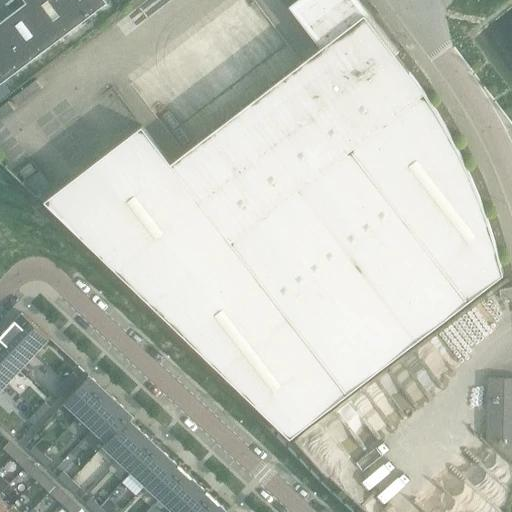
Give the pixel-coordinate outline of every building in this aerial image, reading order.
[(82,23),(64,0),(24,0),(27,3),(26,3),(56,42),(82,23)] [(44,201),(290,438),(503,274),(502,267),(499,256),(496,245),(493,236),(490,227),(487,217),(484,208),(477,191),(471,177),(470,174),(466,166),(461,155),(455,143),(449,133),(444,123),(439,114),(432,104),(424,91),(353,0),(305,0),(296,7),(325,45),(171,163),(142,126),(44,201)] [(108,3),(105,0),(64,0),(82,23),(108,3)] [(56,42),(26,3),(1,23),(31,62),(56,42)] [(31,62),(1,23),(0,23),(0,73),(6,81),(31,62)] [(511,287),(499,290),(501,300),(511,297),(511,287)] [(8,329),(34,354),(49,338),(22,313),(8,329)] [(8,329),(0,336),(0,349),(20,369),(34,354),(8,329)] [(0,377),(6,383),(15,375),(20,369),(0,349),(0,377)] [(71,387),(79,379),(73,373),(64,382),(71,387)] [(79,416),(104,390),(89,376),(65,402),(79,416)] [(511,441),(511,378),(487,378),(486,441),(511,441)] [(62,396),(71,387),(64,382),(56,390),(62,396)] [(118,403),(104,390),(79,416),(93,429),(118,403)] [(45,403),(37,412),(43,417),(51,408),(45,403)] [(132,416),(118,403),(93,429),(107,442),(103,446),(104,446),(132,416)] [(34,426),(43,417),(37,412),(28,420),(34,426)] [(104,446),(118,459),(143,433),(129,420),(133,417),(132,416),(104,446)] [(118,459),(132,472),(157,446),(143,433),(118,459)] [(18,450),(9,442),(3,449),(11,457),(18,450)] [(44,454),(35,446),(30,452),(38,460),(44,454)] [(171,459),(157,446),(132,472),(146,486),(171,459)] [(31,462),(18,450),(11,457),(24,469),(31,462)] [(38,460),(47,468),(53,462),(44,454),(38,460)] [(146,486),(160,499),(185,471),(179,465),(178,466),(171,459),(146,486)] [(43,474),(31,462),(24,469),(37,481),(43,474)] [(160,499),(174,511),(199,485),(192,478),(185,471),(160,499)] [(72,480),(63,472),(58,478),(66,486),(72,480)] [(56,486),(43,474),(37,481),(49,493),(56,486)] [(0,494),(9,485),(10,484),(0,475),(0,494)] [(72,480),(66,486),(75,494),(81,489),(72,480)] [(0,511),(7,511),(13,506),(22,497),(9,485),(0,494),(0,511)] [(174,511),(200,511),(214,498),(207,491),(206,492),(199,485),(174,511)] [(68,498),(56,486),(49,493),(61,505),(68,498)] [(72,511),(78,507),(68,498),(61,505),(69,511),(72,511)] [(94,511),(100,507),(91,498),(86,504),(93,511),(94,511)] [(200,511),(227,511),(219,504),(220,504),(214,498),(200,511)]
